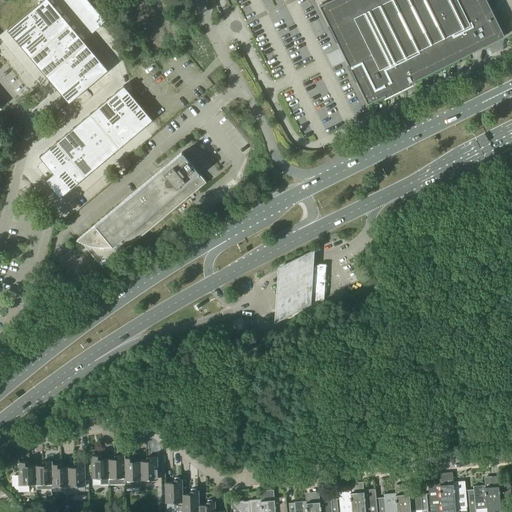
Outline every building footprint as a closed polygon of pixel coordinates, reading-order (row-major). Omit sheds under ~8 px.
[(48,0),(42,0),(26,14),(34,23),(54,6),(48,0)] [(86,0),(77,0),(69,7),(76,15),(90,4),(86,0)] [(505,36),(486,0),(330,0),(319,5),(368,104),(385,95),(385,97),(384,97),(384,99),(390,96),(390,95),(407,87),(413,84),(413,83),(413,81),(505,36)] [(90,4),(76,15),(84,24),(97,12),(90,4)] [(54,6),(34,23),(42,32),(61,15),(54,6)] [(97,12),(84,24),(91,32),(105,21),(97,12)] [(26,14),(7,30),(14,39),(34,23),(26,14)] [(61,15),(42,32),(49,41),(69,24),(61,15)] [(34,23),(14,39),(22,49),(42,32),(34,23)] [(69,24),(49,41),(57,50),(77,33),(69,24)] [(42,32),(22,49),(30,58),(49,41),(42,32)] [(77,33),(57,50),(65,59),(84,43),(77,33)] [(49,41),(30,58),(38,67),(57,50),(49,41)] [(84,43),(65,59),(73,68),(92,52),(84,43)] [(57,50),(38,67),(45,76),(65,59),(57,50)] [(92,52),(73,68),(80,77),(100,61),(92,52)] [(65,59),(45,76),(53,85),(73,68),(65,59)] [(100,61),(80,77),(88,86),(108,70),(100,61)] [(73,68),(53,85),(61,94),(80,77),(73,68)] [(80,77),(61,94),(69,103),(88,86),(80,77)] [(121,87),(113,94),(128,111),(142,128),(150,121),(121,87)] [(113,94),(105,101),(120,118),(128,111),(113,94)] [(105,101),(97,108),(111,125),(120,118),(105,101)] [(97,108),(88,115),(103,132),(111,125),(97,108)] [(120,118),(111,125),(126,142),(142,128),(128,111),(120,118)] [(88,115),(80,122),(95,139),(103,132),(88,115)] [(80,122),(72,129),(86,146),(95,139),(80,122)] [(111,125),(103,132),(117,149),(126,142),(111,125)] [(72,129),(63,136),(78,153),(86,146),(72,129)] [(103,132),(95,139),(109,156),(117,149),(103,132)] [(63,136),(55,143),(70,160),(78,153),(63,136)] [(95,139),(86,146),(101,163),(109,156),(95,139)] [(55,143),(47,150),(61,167),(70,160),(55,143)] [(86,146),(78,153),(92,170),(101,163),(86,146)] [(47,150),(38,157),(42,162),(48,169),(53,175),(61,167),(47,150)] [(78,153),(70,160),(84,177),(92,170),(78,153)] [(77,241),(82,244),(83,244),(85,244),(90,246),(97,247),(105,248),(112,247),(117,247),(123,245),(130,243),(136,239),(145,233),(148,231),(206,182),(202,177),(199,174),(199,173),(200,172),(183,153),(182,154),(182,153),(176,157),(175,157),(174,157),(173,157),(173,158),(172,158),(172,159),(172,160),(173,160),(76,241),(77,241)] [(70,160),(61,167),(76,184),(84,177),(70,160)] [(42,162),(37,166),(43,173),(48,169),(42,162)] [(61,167),(53,175),(67,192),(76,184),(61,167)] [(53,175),(44,182),(59,199),(67,192),(53,175)] [(275,322),(292,313),(309,305),(308,303),(310,285),(310,274),(310,273),(310,269),(313,267),(315,250),(278,268),(275,322)] [(325,277),(326,264),(320,264),(313,267),(310,269),(310,273),(310,274),(310,285),(308,303),(309,305),(292,313),(295,319),(298,324),(318,314),(315,309),(313,305),(324,299),(325,277)] [(98,460),(98,455),(92,456),(93,478),(100,478),(100,484),(109,484),(109,477),(109,459),(98,460)] [(115,459),(109,459),(109,477),(109,484),(125,484),(125,480),(124,455),(119,455),(119,459),(115,459)] [(130,457),(125,458),(125,455),(124,455),(125,480),(125,484),(125,487),(141,487),(141,479),(140,461),(130,462),(130,457)] [(140,461),(141,479),(157,479),(157,457),(151,457),(151,461),(147,461),(140,461)] [(37,478),(36,465),(26,466),(26,461),(20,462),(20,475),(14,475),(15,488),(17,490),(29,489),(29,484),(37,483),(37,478)] [(52,486),(53,486),(53,475),(52,464),(52,461),(46,461),(46,465),(36,465),(37,478),(37,483),(52,483),(52,486)] [(74,467),(69,467),(69,480),(69,485),(69,493),(77,493),(77,486),(85,486),(84,463),(78,463),(78,467),(74,467)] [(53,486),(60,486),(60,491),(63,493),(69,493),(69,485),(69,480),(69,467),(58,468),(58,464),(52,464),(53,475),(53,486)] [(182,506),(183,506),(182,494),(182,479),(173,480),(173,483),(165,483),(166,502),(174,502),(174,505),(182,506)] [(449,511),(456,511),(455,508),(467,506),(465,481),(446,482),(448,511),(449,511)] [(448,511),(446,482),(428,484),(430,511),(442,511),(448,511)] [(510,483),(492,484),(494,510),(501,509),(500,503),(511,502),(511,507),(511,485),(510,486),(510,483)] [(471,511),(477,511),(476,509),(487,508),(487,511),(494,511),(494,510),(492,484),(473,486),(473,489),(468,490),(470,511),(471,511)] [(358,511),(377,511),(376,489),(357,490),(358,511)] [(358,511),(357,490),(339,492),(341,511),(352,510),(352,511),(358,511)] [(198,511),(199,506),(198,491),(190,491),(190,494),(182,494),(183,506),(182,506),(182,511),(198,511)] [(404,511),(410,511),(411,510),(428,509),(427,493),(421,493),(420,491),(402,492),(404,511)] [(397,511),(404,511),(402,492),(384,494),(384,497),(378,497),(379,511),(391,511),(397,511)] [(287,511),(286,496),(268,498),(268,511),(287,511)] [(268,511),(268,498),(249,499),(249,501),(244,501),(244,500),(234,501),(232,504),(237,510),(234,511),(268,511)] [(313,500),(313,511),(338,511),(337,501),(331,501),(331,498),(313,500)] [(289,511),(313,511),(313,500),(294,501),(294,505),(289,505),(289,511)] [(223,511),(224,511),(215,511),(215,502),(206,502),(206,505),(199,506),(198,511),(223,511)]
